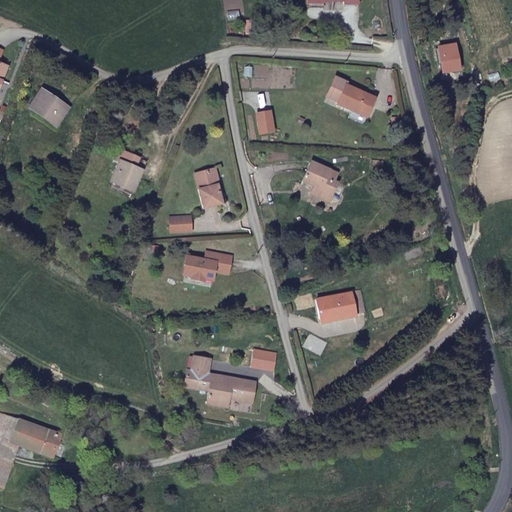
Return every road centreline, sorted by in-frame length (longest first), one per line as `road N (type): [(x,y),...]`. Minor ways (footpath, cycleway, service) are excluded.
road 1 (residential): [(317,419),(248,184),(222,55)]
road 2 (secondary): [(417,61),(486,304)]
road 3 (residential): [(222,55),(151,79),(110,78),(26,31)]
road 4 (residential): [(486,304),(422,364),(317,419)]
road 5 (residential): [(222,55),(417,61)]
road 6 (residential): [(137,465),(317,419)]
